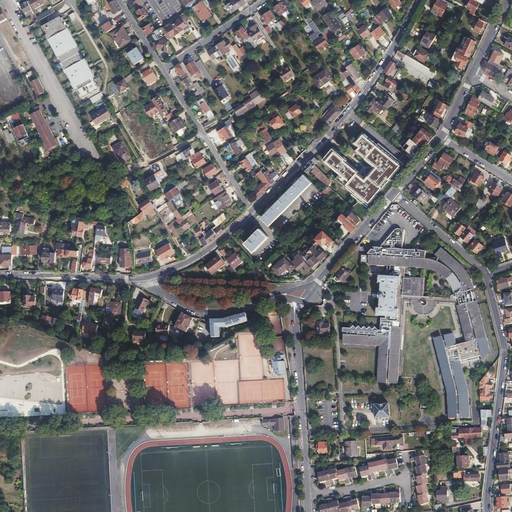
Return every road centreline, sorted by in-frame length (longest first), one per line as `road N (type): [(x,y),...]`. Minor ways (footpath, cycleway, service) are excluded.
road 1 (secondary): [(255,212),(352,114),(421,0)]
road 2 (residential): [(488,511),(505,349),(486,274)]
road 3 (residential): [(294,316),(307,494)]
road 4 (secondary): [(0,276),(148,277)]
road 5 (residential): [(148,277),(154,289),(198,310),(275,296)]
road 6 (unknown): [(343,434),(334,301)]
road 7 (residential): [(164,71),(270,0)]
road 8 (secondary): [(148,277),(199,255),(255,212)]
road 9 (residential): [(486,274),(393,194)]
